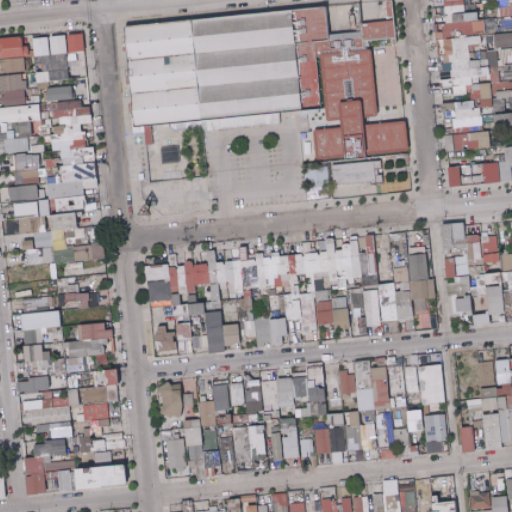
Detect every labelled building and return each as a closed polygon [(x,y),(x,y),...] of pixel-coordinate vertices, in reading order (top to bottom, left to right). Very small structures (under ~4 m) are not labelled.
[(511,29),(495,27),(494,18),(477,20),(476,12),(463,13),(461,0),(451,0),(442,1),(445,23),(433,24),(438,72),(449,71),(450,78),(438,79),(440,96),(465,93),(465,85),(469,85),(471,96),(475,108),(506,104),(507,112),(511,111),(511,29)] [(511,0),(495,0),(495,15),(511,15),(511,0)] [(481,13),(481,5),(464,4),(463,12),(481,13)] [(127,18),(128,127),(143,126),(144,144),(150,144),(150,125),(169,124),(172,130),(177,130),(177,123),(182,123),(182,129),(279,127),(279,111),(322,111),(322,120),(340,120),(340,128),(313,129),(313,157),(407,156),(406,122),(363,123),(363,116),(374,116),(374,67),(362,39),(394,39),(393,13),(326,41),(326,15),(127,18)] [(68,80),(67,67),(75,67),(74,52),(83,52),(82,34),(32,37),(34,65),(41,64),(42,71),(35,72),(36,82),(68,80)] [(22,46),(21,37),(0,37),(0,57),(27,56),(27,46),(22,46)] [(23,58),(0,58),(0,72),(23,72),(23,58)] [(0,92),(26,88),(24,73),(0,76),(0,92)] [(72,99),(71,86),(46,87),(46,100),(72,99)] [(1,103),(25,102),(24,91),(0,92),(1,103)] [(47,197),(83,194),(82,179),(95,179),(93,147),(86,148),(85,131),(80,132),(79,123),(90,123),(89,107),(81,107),(81,100),(50,102),(51,123),(53,123),(53,134),(50,134),(51,151),(60,150),(62,176),(46,177),(47,197)] [(480,108),(473,108),(473,101),(442,102),(443,127),(481,126),(480,108)] [(0,107),(0,139),(3,140),(4,152),(27,150),(26,138),(31,137),(29,121),(40,120),(39,104),(0,107)] [(493,129),(511,128),(511,113),(494,113),(493,129)] [(444,151),(462,150),(462,148),(489,147),(488,132),(444,134),(444,151)] [(38,180),(38,155),(13,156),(14,180),(38,180)] [(46,176),(50,176),(49,166),(61,164),(61,158),(44,160),(46,176)] [(38,198),(35,183),(7,188),(9,202),(38,198)]
